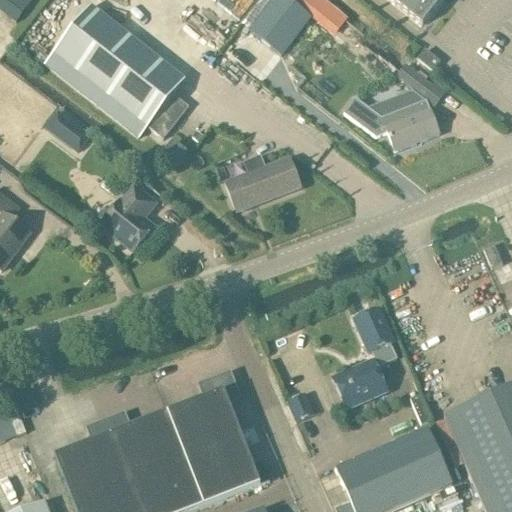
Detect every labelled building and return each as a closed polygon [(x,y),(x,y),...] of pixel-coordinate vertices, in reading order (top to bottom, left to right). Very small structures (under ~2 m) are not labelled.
[(0,0),(0,12),(14,24),(31,3),(27,0),(0,0)] [(239,21),(253,7),(246,0),(225,0),(223,3),(239,21)] [(281,59),(311,20),(286,0),(273,0),(248,34),(281,59)] [(320,0),(286,0),(311,20),(333,39),(346,23),(347,22),(320,0)] [(388,0),(422,27),(443,0),(388,0)] [(146,131),(147,132),(147,131),(162,143),(188,110),(173,98),(185,83),(90,8),(44,67),(138,141),(146,131)] [(424,52),(423,54),(417,62),(432,74),(439,65),(424,52)] [(421,101),(431,88),(406,69),(396,81),(421,101)] [(438,138),(428,111),(425,104),(380,122),(354,102),(343,118),(375,142),(387,137),(394,155),(438,138)] [(45,130),(77,156),(90,139),(58,114),(45,130)] [(195,135),(191,140),(197,145),(202,140),(195,135)] [(160,161),(174,171),(187,155),(173,144),(160,161)] [(289,162),(264,171),(224,187),(235,216),(300,191),(289,162)] [(132,190),(120,205),(119,204),(100,229),(133,256),(152,231),(143,223),(155,208),(132,190)] [(2,218),(0,220),(0,273),(1,274),(29,237),(11,224),(20,213),(0,197),(0,215),(2,217),(2,218)] [(490,272),(502,268),(494,248),(483,253),(490,272)] [(368,357),(371,355),(389,347),(393,346),(378,312),(353,323),(368,357)] [(396,362),(389,347),(371,355),(374,363),(332,381),(345,413),(386,395),(376,370),(396,362)] [(54,460),(73,511),(198,511),(260,488),(228,406),(240,402),(229,374),(197,387),(203,402),(130,430),(124,415),(85,430),(91,445),(54,460)] [(511,511),(511,390),(466,411),(443,421),(483,511),(511,511)] [(305,397),(287,405),(285,405),(295,427),(314,418),(305,397)] [(422,398),(413,402),(421,424),(430,421),(422,398)] [(427,432),(334,473),(350,508),(340,511),(395,511),(451,487),(427,432)]
